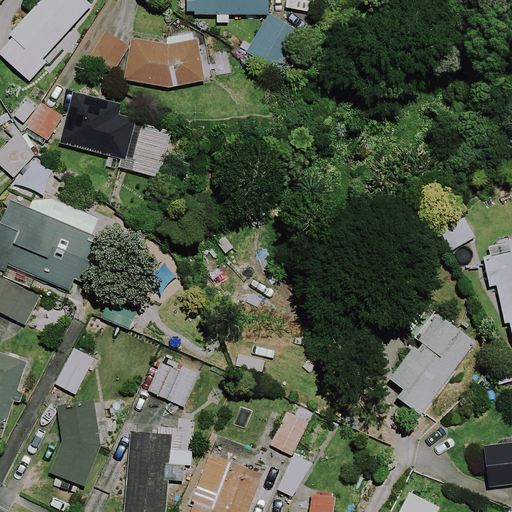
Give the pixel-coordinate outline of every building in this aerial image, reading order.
[(86,2),(88,0),(42,0),(9,36),(12,39),(0,51),(0,59),(28,85),(47,64),(43,60),(92,8),(86,2)] [(266,0),(185,0),(185,16),(216,18),(215,25),(228,26),(228,16),(266,18),(266,0)] [(300,35),(268,16),(245,55),(278,73),(300,35)] [(164,38),(164,46),(158,46),(152,45),(146,44),(140,43),(134,41),(128,39),(122,36),(117,33),(111,30),(103,24),(82,59),(121,84),(174,91),(205,83),(195,41),(192,42),(191,36),(164,38)] [(166,143),(132,134),(135,122),(117,117),(119,107),(73,95),(59,145),(117,161),(114,170),(156,181),(166,143)] [(61,116),(41,106),(28,133),(48,142),(61,116)] [(40,153),(20,132),(0,151),(0,168),(12,180),(40,153)] [(52,173),(32,163),(19,187),(39,197),(52,173)] [(28,208),(12,201),(0,227),(0,314),(28,328),(41,301),(61,310),(74,281),(86,287),(104,248),(92,242),(101,221),(43,195),(40,202),(32,199),(28,208)] [(474,239),(463,220),(438,234),(449,253),(474,239)] [(493,289),(500,326),(508,324),(511,345),(511,234),(493,238),(494,244),(486,245),(488,258),(482,259),(487,290),(493,289)] [(454,319),(434,306),(409,341),(413,343),(380,391),(420,419),(473,342),(449,326),(454,319)] [(103,321),(90,314),(79,334),(92,341),(103,321)] [(289,348),(264,345),(269,368),(289,348)] [(94,358),(75,347),(56,383),(75,393),(94,358)] [(198,372),(157,355),(142,391),(182,409),(198,372)] [(24,363),(0,356),(0,438),(2,439),(24,363)] [(85,486),(101,444),(95,400),(57,405),(62,440),(50,472),(85,486)] [(312,415),(298,408),(294,418),(286,414),(270,446),(291,457),(312,415)] [(167,437),(131,435),(126,511),(163,511),(166,481),(181,482),(182,460),(165,458),(167,437)] [(511,511),(511,435),(480,437),(483,490),(511,489),(511,511)] [(249,511),(262,473),(208,455),(189,511),(249,511)] [(310,465),(293,456),(275,490),(292,499),(310,465)] [(308,493),(305,511),(334,511),(336,496),(308,493)] [(436,511),(438,509),(408,494),(399,511),(436,511)]
